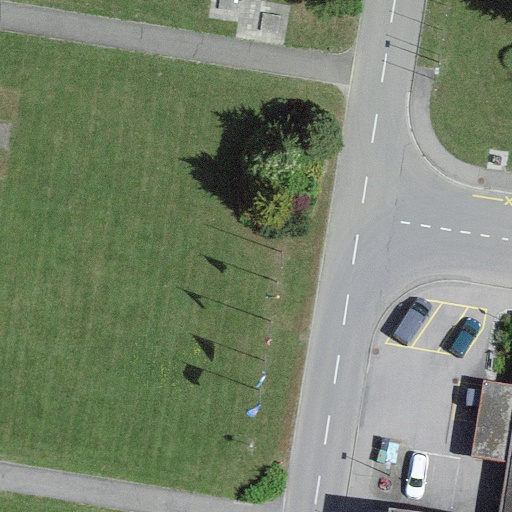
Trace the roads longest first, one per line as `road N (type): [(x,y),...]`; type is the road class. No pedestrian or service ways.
road 1 (unclassified): [(363,208),(315,511)]
road 2 (unclassified): [(396,0),(363,208)]
road 3 (unclassified): [(511,235),(363,208)]
